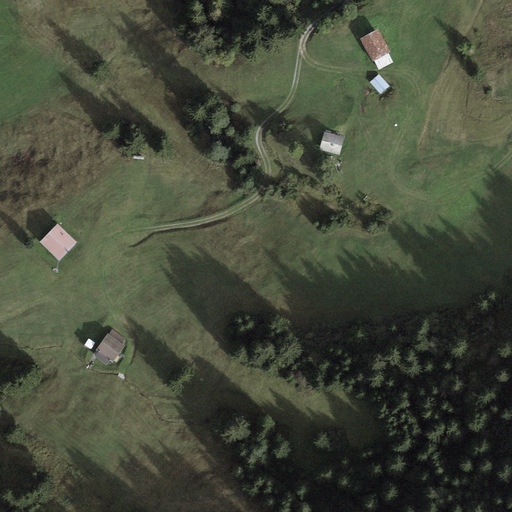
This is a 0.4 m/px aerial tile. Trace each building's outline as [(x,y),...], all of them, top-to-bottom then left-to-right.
[(390,52),(378,30),(361,40),(373,62),(375,61),(379,70),(393,63),(388,53),(390,52)] [(390,86),(379,74),(370,82),(381,94),(390,86)] [(344,137),(326,132),(320,150),(338,155),(344,137)] [(78,243),(58,223),(39,242),(59,262),(78,243)] [(126,339),(113,329),(109,334),(108,333),(96,350),(98,352),(94,357),(106,365),(110,359),(114,361),(114,360),(117,362),(120,357),(118,355),(125,345),(124,344),(126,339)]
